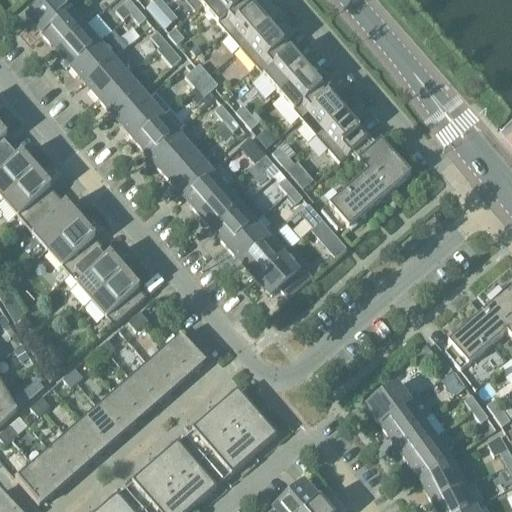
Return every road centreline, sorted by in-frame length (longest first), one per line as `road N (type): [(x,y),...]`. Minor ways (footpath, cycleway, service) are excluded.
road 1 (residential): [(243,354),(0,73)]
road 2 (residential): [(243,354),(269,383),(299,373),(484,216)]
road 3 (residential): [(289,0),(484,216)]
road 4 (unclassified): [(511,192),(348,0)]
